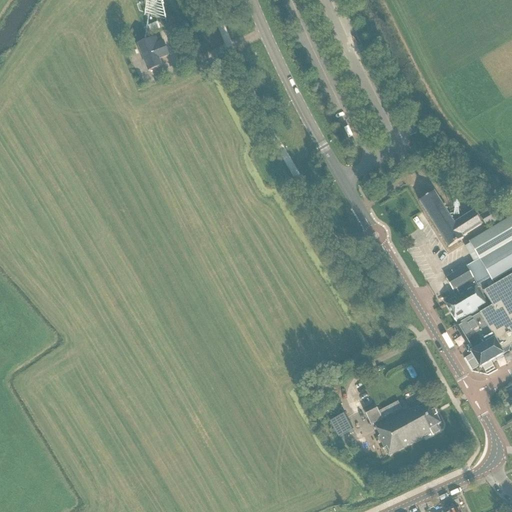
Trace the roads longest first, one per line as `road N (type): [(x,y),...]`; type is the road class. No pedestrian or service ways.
road 1 (secondary): [(371,229),(250,0)]
road 2 (secondary): [(470,395),(378,242)]
